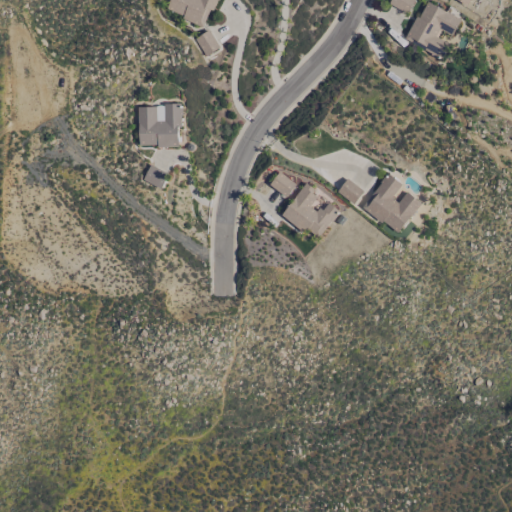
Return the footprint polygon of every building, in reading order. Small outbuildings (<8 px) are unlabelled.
[(169,0),(165,12),(206,26),(214,0),(169,0)] [(413,0),(390,0),(389,5),(408,13),(413,0)] [(404,40),(441,58),(448,43),(436,37),(439,30),(452,36),(460,19),(424,1),(404,40)] [(219,48),(208,30),(194,38),(205,57),(219,48)] [(137,146),(180,146),(180,104),(163,104),(163,121),(155,121),(154,107),(137,107),(137,146)] [(142,180),(160,189),(167,174),(149,165),(142,180)] [(286,198),(295,184),(279,172),(269,185),(286,198)] [(361,207),(396,234),(420,203),(406,191),(401,197),(395,192),(401,184),(388,173),(361,207)] [(336,192),(353,205),(363,191),(346,178),(336,192)] [(318,238),(338,212),(327,203),(320,213),(310,205),(318,195),(304,184),(280,216),(302,233),(305,229),(318,238)]
